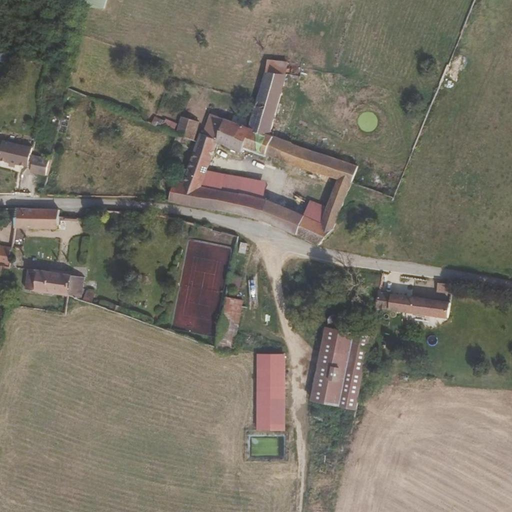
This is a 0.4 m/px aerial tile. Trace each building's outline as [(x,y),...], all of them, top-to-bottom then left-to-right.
[(86,0),(85,5),(105,10),(107,0),(86,0)] [(271,73),(268,73),(253,128),(271,134),(288,75),(285,74),(287,62),(273,61),(271,73)] [(59,125),(61,112),(53,111),(51,124),(59,125)] [(164,116),(163,119),(151,114),(148,121),(194,140),(201,123),(186,116),(182,124),(164,116)] [(277,136),(271,134),(253,128),(209,114),(200,142),(194,162),(210,166),(216,145),(244,153),(246,147),(270,155),(277,136)] [(277,158),(284,138),(277,136),(270,155),(277,158)] [(347,202),(360,165),(284,138),(277,158),(339,179),(324,223),(278,205),(273,223),(323,243),(339,224),(347,202)] [(48,175),(54,152),(5,141),(1,161),(29,166),(28,171),(48,175)] [(178,166),(183,150),(176,147),(171,164),(178,166)] [(209,172),(210,166),(194,162),(192,169),(209,172)] [(209,172),(192,169),(191,171),(188,183),(180,182),(174,181),(169,200),(232,212),(265,220),(271,202),(204,187),(209,172)] [(191,171),(183,169),(180,182),(188,183),(191,171)] [(273,223),(278,205),(271,202),(265,220),(273,223)] [(59,227),(60,206),(18,206),(16,226),(59,227)] [(0,263),(12,264),(12,244),(0,243),(0,263)] [(82,299),(85,277),(31,268),(28,288),(70,294),(82,299)] [(240,291),(243,277),(232,275),(229,289),(240,291)] [(303,317),(308,279),(297,278),(292,315),(303,317)] [(448,317),(451,301),(378,291),(375,305),(448,317)] [(237,352),(246,302),(228,298),(218,349),(237,352)] [(338,316),(336,315),(334,315),(332,315),(330,317),(329,319),(328,321),(329,323),(330,325),(332,326),(335,326),(337,326),(339,324),(340,322),(340,320),(340,318),(338,316)] [(370,336),(342,331),(326,328),(313,400),(355,409),(363,368),(370,336)] [(285,429),(285,355),(257,354),(257,430),(285,429)]
